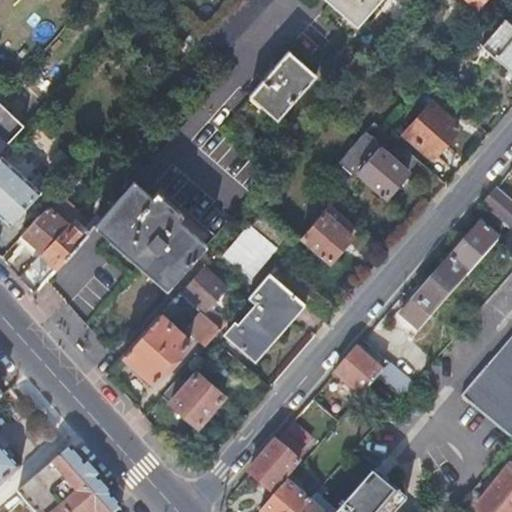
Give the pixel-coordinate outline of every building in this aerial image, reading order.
[(240,0),(207,36),(225,52),(273,0),(240,0)] [(326,0),(356,28),(382,0),(326,0)] [(485,46),(511,68),(511,22),(508,19),(485,46)] [(289,49),(251,95),(276,118),(316,74),(289,49)] [(407,134),(432,158),(459,127),(434,103),(407,134)] [(338,162),(354,178),(360,172),(387,196),(420,160),(391,135),(374,122),(338,162)] [(0,152),(8,143),(0,135),(0,152)] [(2,156),(40,192),(50,180),(13,145),(2,156)] [(0,158),(0,213),(11,224),(40,192),(2,156),(0,159),(0,158)] [(96,223),(169,289),(171,286),(197,258),(208,244),(181,220),(186,214),(160,190),(155,195),(136,179),(96,223)] [(511,223),(511,203),(494,188),(479,206),(506,230),(511,223)] [(62,191),(23,235),(43,252),(70,221),(81,209),(62,191)] [(351,236),(358,227),(331,203),(302,236),(331,262),(351,240),(351,236)] [(282,259),(295,244),(263,215),(252,228),(250,228),(228,252),(252,274),(273,251),(282,259)] [(70,221),(43,252),(58,265),(85,235),(70,221)] [(477,225),(446,261),(465,277),(496,242),(477,225)] [(280,280),(304,301),(314,289),(281,260),(271,272),(280,280)] [(465,277),(446,261),(392,323),(410,339),(430,317),(457,286),(465,277)] [(204,267),(185,290),(208,310),(227,286),(204,267)] [(250,295),(259,303),(280,280),(271,272),(250,295)] [(256,360),(306,303),(304,301),(280,280),(259,303),(241,324),(236,323),(228,334),(256,360)] [(457,286),(430,317),(445,329),(470,299),(457,286)] [(160,312),(124,353),(155,380),(190,338),(160,312)] [(206,346),(213,337),(221,328),(202,312),(188,328),(206,346)] [(511,337),(460,398),(511,441),(511,337)] [(382,372),(355,349),(333,375),(359,398),(367,389),(375,380),(382,372)] [(412,384),(389,363),(382,372),(375,380),(397,400),(412,384)] [(180,375),(164,393),(198,424),(224,395),(197,370),(187,381),(180,375)] [(367,389),(359,398),(372,410),(380,401),(367,389)] [(298,453),(280,437),(247,474),(269,494),(296,463),(292,460),(298,453)] [(114,511),(117,510),(64,450),(12,494),(28,511),(114,511)] [(0,483),(15,470),(0,453),(0,483)] [(511,511),(511,469),(509,467),(474,508),(478,511),(511,511)] [(393,511),(402,502),(370,475),(368,479),(337,511),(393,511)] [(298,511),(307,502),(285,483),(259,511),(298,511)] [(335,511),(314,494),(307,502),(318,511),(335,511)] [(318,511),(307,502),(298,511),(318,511)]
